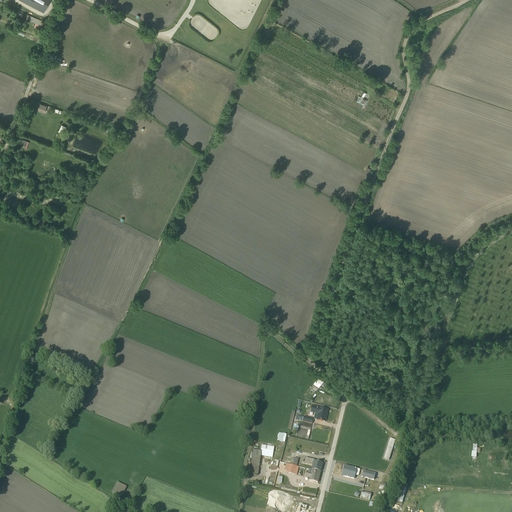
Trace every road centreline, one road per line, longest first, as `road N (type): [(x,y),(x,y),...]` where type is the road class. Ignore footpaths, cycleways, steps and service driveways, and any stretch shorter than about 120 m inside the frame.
road 1 (track): [(344,402),(344,391),(310,361),(308,345),(408,90),(403,41),(422,19),(465,0)]
road 2 (track): [(14,404),(87,205)]
